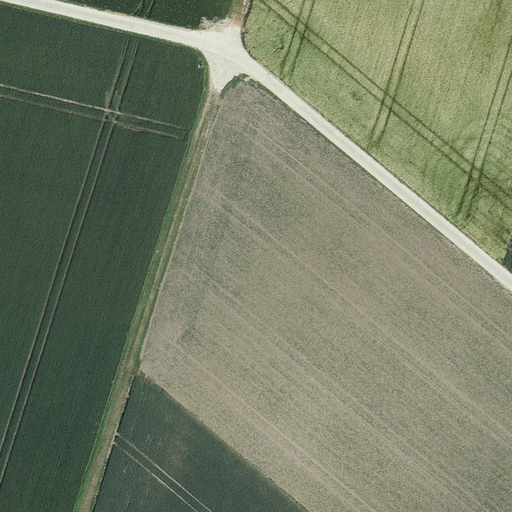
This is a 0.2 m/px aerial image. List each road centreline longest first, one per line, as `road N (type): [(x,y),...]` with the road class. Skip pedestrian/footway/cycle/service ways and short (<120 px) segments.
road 1 (track): [(511,289),(228,51),(10,0)]
road 2 (track): [(85,511),(228,51)]
